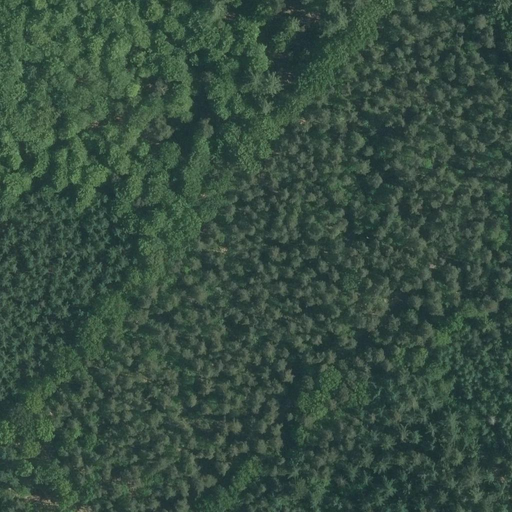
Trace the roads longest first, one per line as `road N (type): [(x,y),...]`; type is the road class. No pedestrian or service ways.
road 1 (track): [(159,262),(390,0)]
road 2 (track): [(0,430),(159,262)]
